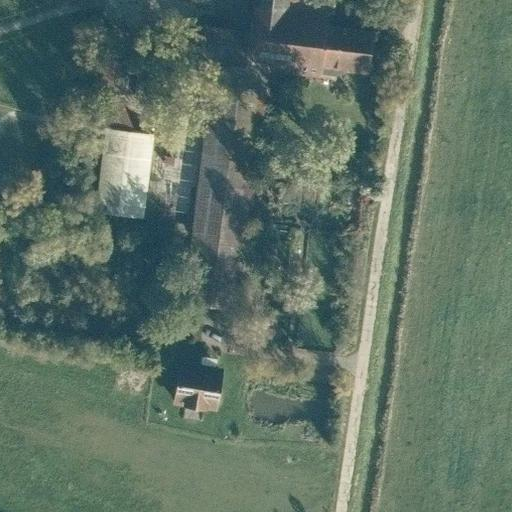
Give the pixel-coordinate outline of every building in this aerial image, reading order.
[(373,85),(379,24),(319,19),(320,0),(250,0),(247,31),(243,73),(261,74),(373,85)] [(247,31),(196,24),(190,67),(210,70),(243,73),(247,31)] [(210,70),(185,301),(236,306),(261,74),(243,73),(210,70)] [(106,126),(95,211),(145,217),(155,132),(106,126)] [(216,412),(222,370),(177,363),(170,405),(216,412)]
